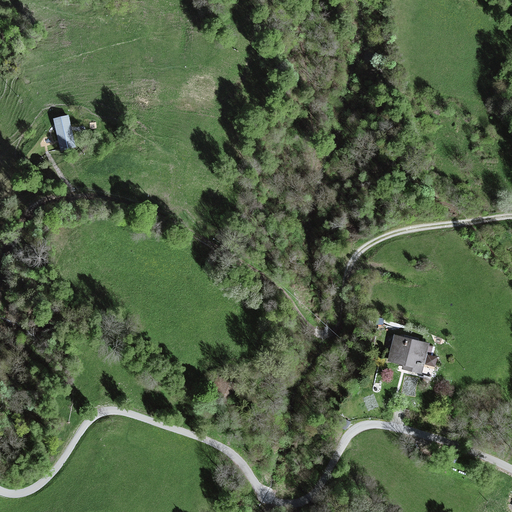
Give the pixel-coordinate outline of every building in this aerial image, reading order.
[(69,115),(53,119),(60,151),(76,148),(69,115)] [(27,173),(33,167),(25,158),(19,165),(27,173)] [(428,343),(394,336),(388,362),(422,370),(428,343)] [(427,353),(426,363),(435,365),(437,355),(427,353)] [(242,386),(218,375),(210,393),(234,404),(242,386)]
